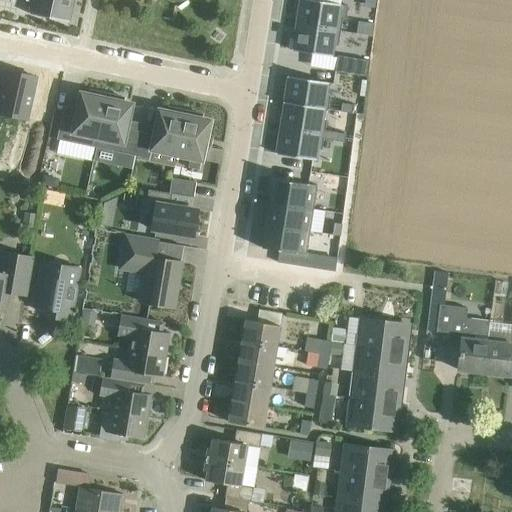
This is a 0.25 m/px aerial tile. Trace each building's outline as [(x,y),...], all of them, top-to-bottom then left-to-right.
[(70,22),(74,0),(25,0),(26,0),(32,1),(29,13),(70,22)] [(294,0),(291,21),(335,28),(337,14),(334,14),(335,1),(327,0),(294,0)] [(333,42),(335,28),(291,21),(290,32),(287,32),(285,44),(288,45),(287,47),(327,54),(329,42),(333,42)] [(370,34),(372,26),(360,24),(358,32),(370,34)] [(368,58),(336,52),(333,69),(365,74),(368,58)] [(0,113),(28,119),(38,70),(8,64),(7,70),(0,68),(0,113)] [(283,73),(279,99),(322,106),(325,92),(321,91),(323,79),(283,73)] [(97,147),(108,94),(91,90),(90,95),(82,93),(77,118),(63,115),(58,139),(97,147)] [(97,147),(136,156),(141,132),(127,129),(132,104),(124,102),(125,97),(108,94),(97,147)] [(275,124),(319,131),(319,127),(321,117),(317,117),(319,107),(322,107),(322,106),(279,99),(279,100),(275,124)] [(351,102),(340,100),(339,109),(350,110),(351,102)] [(177,155),(186,111),(169,107),(168,112),(160,110),(155,135),(141,132),(136,156),(150,159),(152,149),(177,155)] [(203,114),(186,111),(177,155),(191,158),(189,167),(200,170),(211,121),(202,119),(203,114)] [(0,158),(0,171),(33,179),(45,126),(22,121),(12,162),(0,158)] [(319,131),(275,124),(271,151),(311,157),(313,145),(317,145),(318,136),(319,131)] [(330,129),(319,127),(319,131),(318,136),(329,137),(330,129)] [(341,131),(330,129),(329,137),(340,139),(341,131)] [(42,185),(45,186),(58,188),(60,179),(48,176),(44,175),(42,185)] [(267,176),(263,199),(308,207),(312,183),(267,176)] [(194,196),(197,182),(172,178),(170,193),(194,196)] [(153,233),(193,239),(198,213),(170,209),(173,195),(149,191),(147,205),(158,207),(153,233)] [(305,229),(308,207),(263,199),(259,222),(305,229)] [(35,215),(26,213),(23,226),(33,228),(35,215)] [(305,229),(259,222),(256,245),(301,253),(305,229)] [(331,225),(330,233),(342,235),(343,227),(331,225)] [(161,241),(130,236),(125,270),(148,273),(145,301),(175,307),(182,262),(159,257),(161,241)] [(164,241),(163,255),(186,256),(187,242),(164,241)] [(28,286),(33,256),(2,251),(0,263),(0,307),(7,309),(11,283),(28,286)] [(318,256),(316,269),(335,272),(337,259),(318,256)] [(80,267),(42,261),(35,306),(54,310),(53,317),(71,320),(80,267)] [(458,370),(481,373),(486,341),(488,322),(467,319),(468,308),(440,305),(437,332),(450,334),(449,340),(462,341),(458,370)] [(82,324),(93,325),(95,311),(84,310),(82,324)] [(130,337),(128,347),(166,354),(170,333),(148,330),(149,321),(121,317),(118,335),(130,337)] [(362,318),(358,345),(407,351),(409,336),(406,336),(408,324),(362,318)] [(243,340),(277,346),(281,326),(246,320),(243,340)] [(333,327),(332,341),(347,342),(348,329),(333,327)] [(310,353),(318,354),(328,356),(330,341),(313,338),(310,353)] [(243,340),(239,361),(274,366),(277,346),(243,340)] [(345,356),(347,342),(332,341),(330,354),(345,356)] [(511,344),(486,341),(481,373),(510,376),(511,349),(511,344)] [(358,345),(355,371),(401,377),(402,367),(405,367),(407,351),(358,345)] [(111,378),(132,382),(139,383),(141,373),(163,377),(166,354),(128,347),(126,360),(114,358),(111,378)] [(328,356),(318,354),(316,367),(326,368),(328,356)] [(75,356),(73,371),(86,373),(99,375),(102,360),(75,356)] [(236,381),(270,387),(274,366),(239,361),(236,381)] [(86,373),(73,371),(72,380),(84,382),(86,373)] [(352,398),(400,404),(402,388),(400,388),(401,377),(355,371),(352,398)] [(130,391),(132,382),(111,378),(102,377),(100,395),(113,397),(111,409),(148,415),(152,395),(130,391)] [(307,393),(315,394),(318,380),(299,377),(296,391),(307,393)] [(236,381),(232,401),(267,407),(270,387),(236,381)] [(325,382),(322,395),(336,398),(339,385),(325,382)] [(315,394),(307,393),(305,406),(313,408),(315,394)] [(333,411),(336,398),(322,395),(320,409),(333,411)] [(400,404),(352,398),(348,424),(394,430),(396,419),(398,419),(400,404)] [(264,427),(267,407),(232,401),(229,422),(264,427)] [(64,429),(84,432),(87,408),(67,405),(64,429)] [(148,415),(111,409),(107,432),(122,435),(144,438),(148,415)] [(300,419),(299,433),(309,434),(311,420),(300,419)] [(208,448),(206,458),(245,464),(248,444),(260,446),(262,433),(238,429),(235,442),(213,439),(212,441),(215,441),(213,449),(208,448)] [(107,432),(106,440),(120,442),(122,435),(107,432)] [(313,442),(293,438),(290,454),(310,457),(313,442)] [(316,441),(315,455),(330,457),(332,443),(316,441)] [(345,444),(342,471),(391,477),(393,462),(390,462),(392,450),(345,444)] [(241,485),(245,464),(206,458),(204,470),(210,471),(209,479),(206,478),(206,480),(227,484),(225,497),(249,502),(251,502),(253,487),(241,485)] [(59,468),(58,481),(93,485),(94,472),(59,468)] [(342,471),(339,497),(385,503),(386,492),(389,493),(391,477),(342,471)] [(313,494),(322,495),(324,481),(315,479),(313,494)] [(76,511),(80,511),(120,511),(123,494),(80,487),(76,511)] [(247,511),(249,502),(225,497),(223,509),(245,511),(247,511)] [(339,497),(336,511),(383,511),(385,503),(339,497)]
